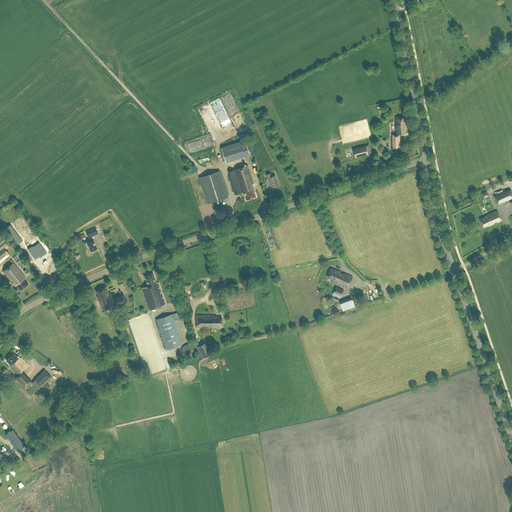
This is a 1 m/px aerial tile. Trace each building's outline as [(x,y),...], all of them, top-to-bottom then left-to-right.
[(396,123),(396,134),(392,134),(392,149),(393,149),(393,152),(399,152),(399,148),(400,148),(400,134),(408,134),(407,124),(406,124),(405,117),(396,117),(396,123)] [(245,139),(221,147),(226,162),(250,154),(245,139)] [(355,156),(370,152),(368,145),(353,149),(355,156)] [(246,200),(256,197),(252,184),(253,183),(247,165),(230,170),(232,174),(228,175),(235,195),(244,192),(246,200)] [(220,170),(199,177),(208,203),(228,197),(220,170)] [(272,187),(278,185),(275,175),(272,176),(271,173),(266,175),(269,181),(272,187)] [(505,200),(506,201),(511,198),(511,192),(510,189),(506,191),(506,190),(493,195),(497,203),(505,200)] [(497,210),(484,216),(485,217),(480,219),(483,227),(488,225),(488,226),(493,223),(493,222),(496,221),(497,222),(501,220),(497,210)] [(6,228),(17,245),(22,241),(11,225),(6,228)] [(92,236),(98,233),(95,227),(86,232),(89,238),(89,237),(90,241),(87,243),(91,251),(97,248),(93,240),(92,236)] [(28,248),(35,259),(39,256),(40,257),(47,252),(39,242),(33,246),(32,245),(28,248)] [(0,261),(13,251),(7,244),(0,250),(1,251),(0,252),(0,261)] [(21,290),(28,284),(24,279),(26,278),(13,263),(3,271),(11,280),(12,280),(14,282),(13,283),(15,286),(17,285),(21,290)] [(348,287),(352,277),(344,273),(343,274),(340,273),(340,271),(338,270),(338,271),(331,268),(328,277),(333,279),(332,280),(348,287)] [(153,273),(144,276),(148,286),(141,288),(149,310),(165,304),(158,282),(156,283),(153,273)] [(103,310),(115,305),(110,293),(109,293),(106,286),(96,290),(98,296),(97,296),(103,310)] [(335,286),(332,295),(340,298),(343,290),(335,286)] [(123,294),(113,298),(117,305),(127,301),(123,294)] [(343,310),(355,306),(352,298),(340,303),(343,310)] [(172,314),(156,319),(167,350),(182,344),(172,314)] [(208,327),(222,327),(222,317),(216,317),(216,315),(195,315),(196,327),(200,326),(200,327),(205,327),(204,326),(208,326),(208,327)] [(210,353),(204,342),(197,346),(202,357),(210,353)] [(26,388),(32,382),(22,372),(28,366),(19,357),(19,358),(14,353),(6,360),(11,365),(10,366),(18,375),(15,378),(21,384),(26,388)] [(1,373),(8,380),(13,375),(6,368),(1,373)] [(45,369),(35,379),(42,387),(52,377),(45,369)] [(18,451),(25,446),(13,429),(6,434),(18,451)]
